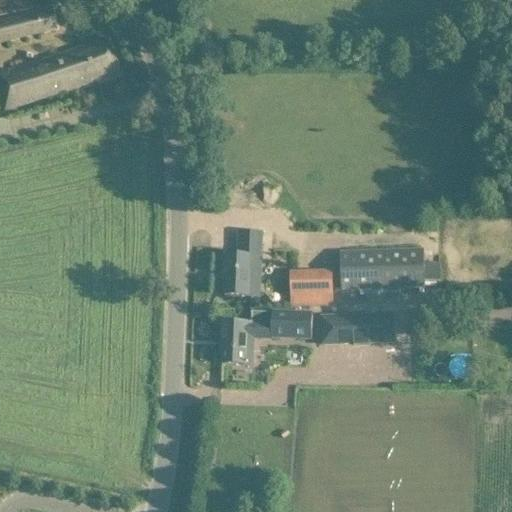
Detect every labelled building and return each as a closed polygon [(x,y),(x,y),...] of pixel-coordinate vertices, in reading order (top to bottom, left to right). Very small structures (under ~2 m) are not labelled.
[(0,22),(0,42),(57,29),(52,10),(0,22)] [(0,73),(0,90),(4,113),(120,76),(109,39),(0,73)] [(425,289),(424,251),(341,254),(342,291),(425,289)] [(260,298),(260,284),(254,284),(255,271),(249,271),(250,256),(227,255),(225,297),(260,298)] [(332,295),(332,273),(291,274),(292,295),(332,295)] [(224,323),(222,366),(251,367),(252,339),(272,339),(310,340),(311,313),(273,311),(273,314),(251,313),(251,314),(252,314),(251,324),(224,323)] [(395,343),(394,315),(353,317),(354,346),(370,345),(370,344),(395,343)]
